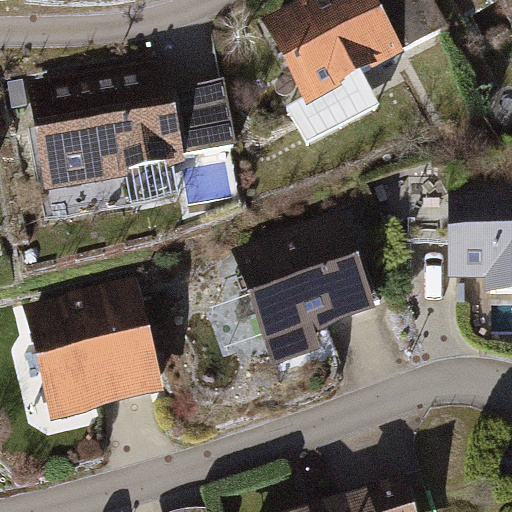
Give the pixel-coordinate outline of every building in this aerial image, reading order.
[(407,70),(371,0),(330,0),(258,37),(303,124),(407,70)] [(428,0),(373,0),(405,59),(448,36),(428,0)] [(189,185),(166,70),(30,98),(53,212),(189,185)] [(225,86),(177,95),(189,162),(237,153),(225,86)] [(511,296),(511,180),(450,181),(451,296),(511,296)] [(379,320),(337,213),(226,256),(274,380),(329,359),(322,342),(379,320)] [(168,409),(134,286),(23,316),(56,439),(168,409)] [(421,511),(411,480),(316,511),(421,511)]
